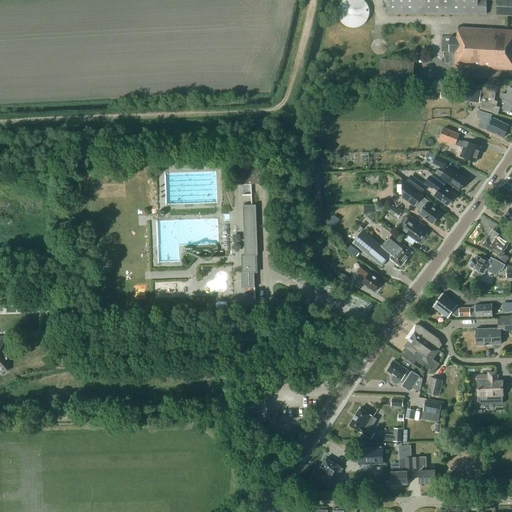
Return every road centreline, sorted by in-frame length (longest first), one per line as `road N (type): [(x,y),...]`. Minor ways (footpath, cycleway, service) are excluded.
road 1 (tertiary): [(267,511),(511,155)]
road 2 (unknown): [(350,387),(264,388),(258,396),(266,423),(307,426),(315,438)]
